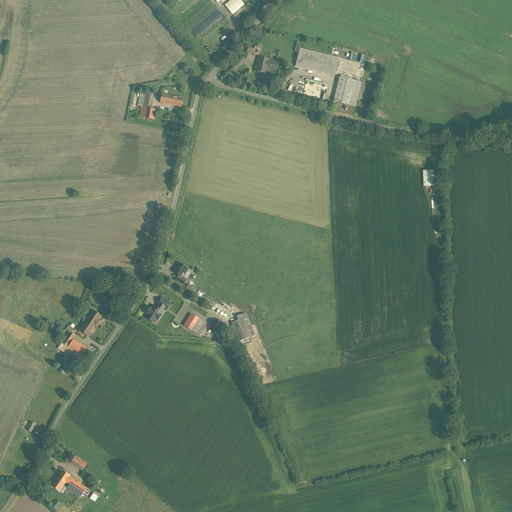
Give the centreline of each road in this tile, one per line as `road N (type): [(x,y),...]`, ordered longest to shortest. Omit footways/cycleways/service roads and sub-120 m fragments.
road 1 (track): [(442,135),(453,454)]
road 2 (unclassified): [(511,119),(479,131),(426,134),(203,82)]
road 3 (unclassified): [(146,285),(4,511)]
road 4 (unclassified): [(203,82),(177,197),(146,285)]
road 5 (unclassified): [(146,285),(0,269)]
